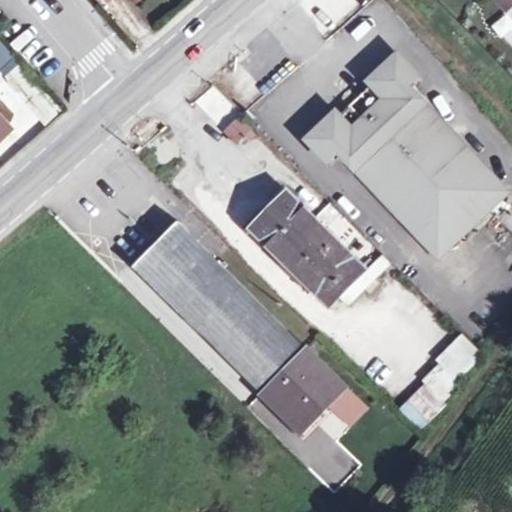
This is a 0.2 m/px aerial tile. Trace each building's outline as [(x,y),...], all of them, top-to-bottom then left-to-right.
[(511,6),(511,0),(501,0),(509,9),(511,6)] [(0,69),(14,58),(0,41),(0,69)] [(367,121),(352,105),(315,140),(332,159),(340,152),(439,257),(508,192),(408,87),(416,80),(399,62),(362,96),(377,112),(367,121)] [(221,129),(233,146),(253,132),(241,115),(221,129)] [(0,139),(11,129),(0,116),(0,139)] [(268,214),(290,192),(285,187),(249,225),(259,234),(274,219),(268,214)] [(368,270),(290,192),(268,214),(274,219),(259,234),(331,306),(368,270)] [(344,387),(307,350),(181,224),(175,230),(137,268),(161,291),(263,393),(301,431),(344,387)] [(402,396),(424,419),(486,358),(465,336),(402,396)] [(336,440),(367,409),(348,390),(316,421),(336,440)] [(325,488),(356,475),(344,447),(313,460),(325,488)]
